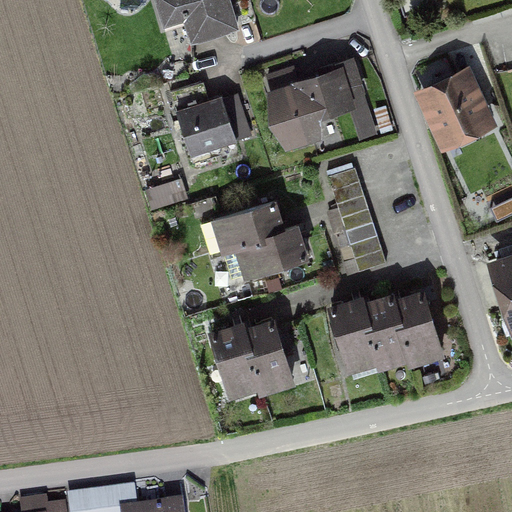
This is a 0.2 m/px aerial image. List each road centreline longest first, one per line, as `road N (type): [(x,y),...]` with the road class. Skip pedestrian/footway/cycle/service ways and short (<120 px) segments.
road 1 (residential): [(0,480),(232,448),(494,388)]
road 2 (residential): [(494,388),(389,58)]
road 3 (unknown): [(449,245),(238,316)]
road 4 (residential): [(389,58),(511,25)]
